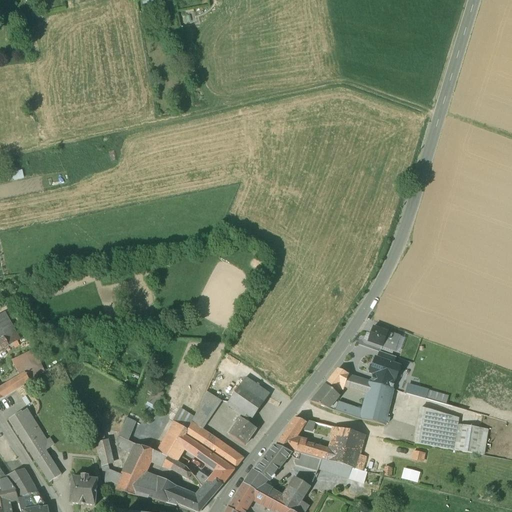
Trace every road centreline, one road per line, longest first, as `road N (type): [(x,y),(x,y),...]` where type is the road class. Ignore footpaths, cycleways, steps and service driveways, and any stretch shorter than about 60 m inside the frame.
road 1 (track): [(440,115),(341,80),(0,159)]
road 2 (unclassified): [(360,315),(388,268),(474,0)]
road 3 (residential): [(216,511),(360,315)]
